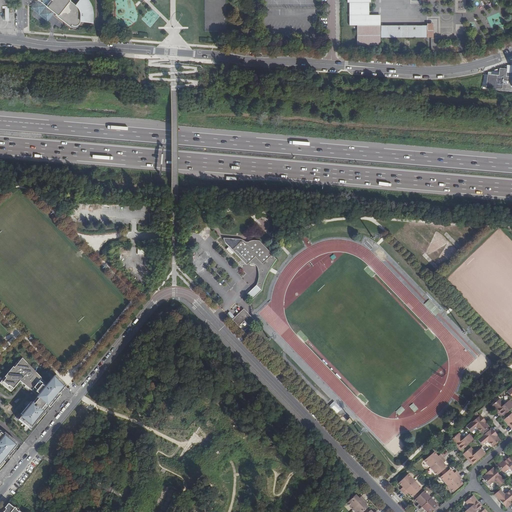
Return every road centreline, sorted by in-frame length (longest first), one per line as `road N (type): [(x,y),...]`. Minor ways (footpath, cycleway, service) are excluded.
road 1 (residential): [(398,511),(196,302),(174,292),(154,303),(0,492)]
road 2 (motorway): [(0,144),(511,188)]
road 3 (motorway): [(511,165),(0,122)]
road 4 (residential): [(19,41),(331,64)]
road 5 (residential): [(331,64),(426,71),(511,52)]
